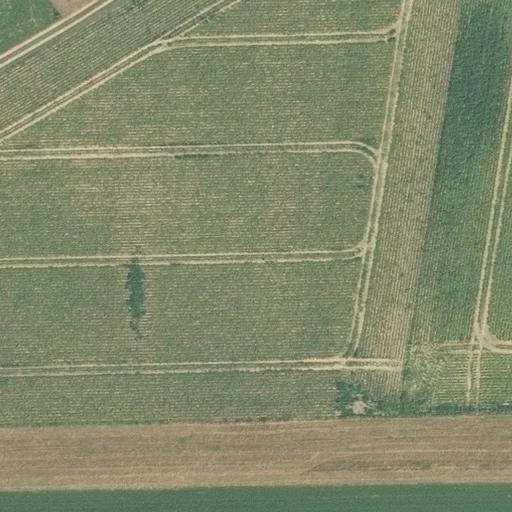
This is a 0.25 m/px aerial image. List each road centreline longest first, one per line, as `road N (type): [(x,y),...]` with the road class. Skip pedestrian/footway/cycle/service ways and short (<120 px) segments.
road 1 (track): [(0,482),(511,465)]
road 2 (track): [(0,63),(106,0)]
